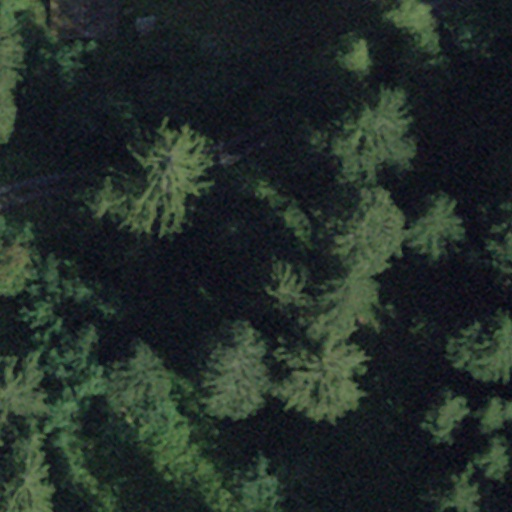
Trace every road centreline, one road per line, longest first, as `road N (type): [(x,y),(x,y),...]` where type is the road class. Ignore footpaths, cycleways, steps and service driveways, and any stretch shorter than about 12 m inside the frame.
road 1 (track): [(0,198),(89,175),(180,168),(262,138),(449,0)]
road 2 (track): [(0,38),(86,89),(163,94),(278,60),(394,0)]
